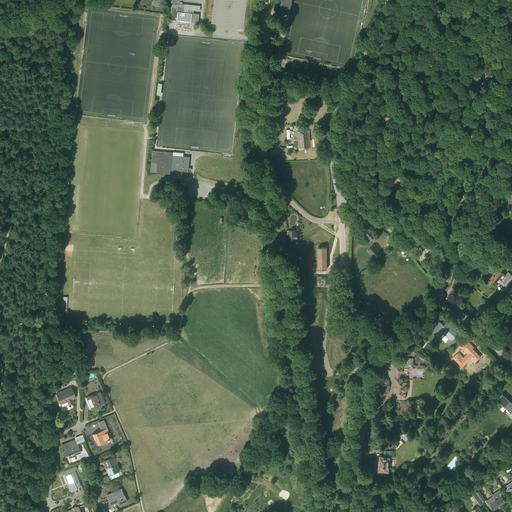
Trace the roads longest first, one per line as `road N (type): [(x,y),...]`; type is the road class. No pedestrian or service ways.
road 1 (track): [(46,436),(42,325),(66,2)]
road 2 (track): [(321,511),(264,192)]
road 3 (residential): [(352,511),(363,412),(345,318),(341,219)]
road 4 (residential): [(371,216),(414,250),(460,313),(511,364)]
road 5 (unclassified): [(337,192),(335,127),(388,0)]
road 6 (unclassified): [(267,162),(256,114),(266,37)]
